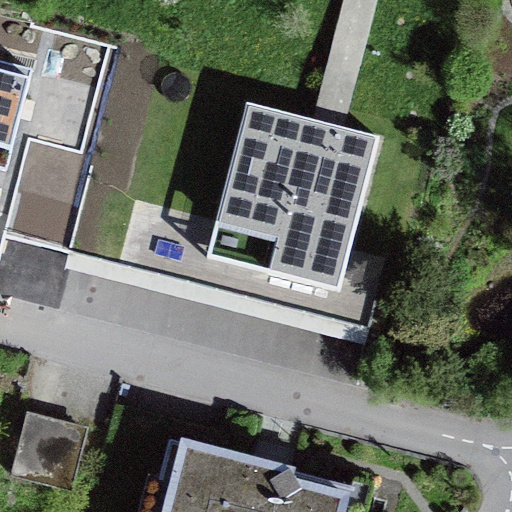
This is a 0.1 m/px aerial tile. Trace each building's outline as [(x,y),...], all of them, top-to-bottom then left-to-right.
[(376,0),(343,0),(312,121),(343,129),(376,0)] [(23,104),(32,69),(0,60),(0,170),(6,172),(15,137),(23,104)] [(42,108),(23,104),(15,137),(75,153),(86,109),(44,99),(42,108)] [(247,104),(215,226),(207,258),(267,274),(339,292),(379,138),(343,129),(312,121),(247,104)] [(83,192),(20,175),(3,238),(67,255),(83,192)] [(27,416),(12,475),(70,490),(85,431),(27,416)] [(357,511),(363,490),(169,440),(150,511),(357,511)]
